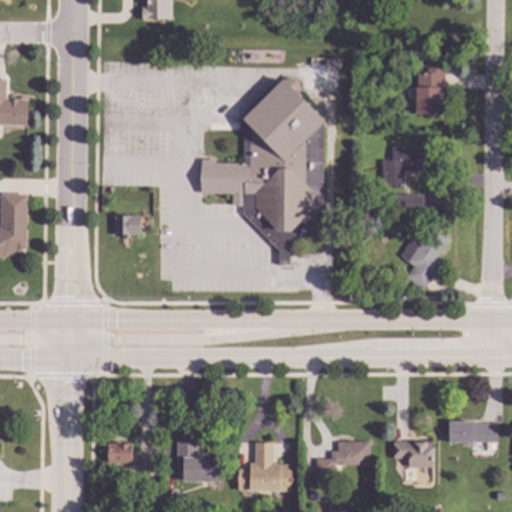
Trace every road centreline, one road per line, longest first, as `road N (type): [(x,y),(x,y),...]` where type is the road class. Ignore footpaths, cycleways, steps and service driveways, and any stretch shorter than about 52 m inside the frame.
road 1 (residential): [(64,511),(71,0)]
road 2 (primary): [(511,319),(0,321)]
road 3 (primary): [(0,355),(511,356)]
road 4 (residential): [(492,0),(490,356)]
road 5 (primary): [(327,321),(202,339),(67,338)]
